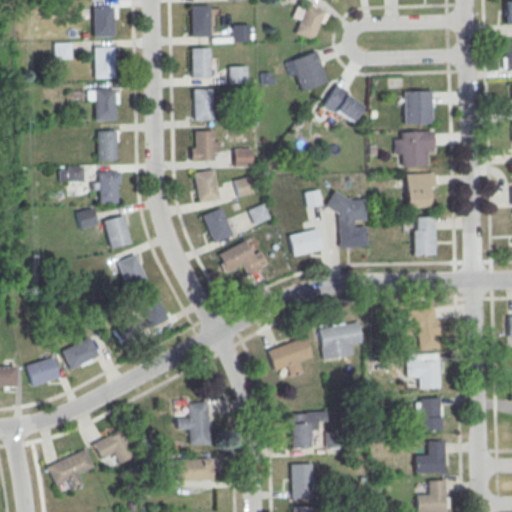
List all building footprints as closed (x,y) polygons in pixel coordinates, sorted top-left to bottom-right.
[(503,1),(511,1),(511,23),(504,24),(503,1)] [(293,32),(313,41),(327,12),(307,3),(303,11),(294,7),(289,18),(298,22),(293,32)] [(189,5),(207,5),(208,36),(189,37),(189,5)] [(91,6),(112,6),(113,37),(92,38),(91,6)] [(230,23),(230,42),(249,42),(249,23),(230,23)] [(503,41),(511,41),(511,69),(504,69),(503,41)] [(52,42),(52,57),(69,57),(69,42),(52,42)] [(189,47),(207,46),(208,77),(189,78),(189,47)] [(91,47),(112,47),(112,78),(92,79),(91,47)] [(284,61),(295,91),(325,80),(314,50),(284,61)] [(245,65),(227,65),(227,82),(245,82),(245,65)] [(349,122),(362,101),(332,84),(320,105),(349,122)] [(92,89),(112,89),(113,120),(92,121),(92,89)] [(191,89),(209,89),(210,120),(191,120),(191,89)] [(401,91),(428,91),(429,123),(402,124),(401,91)] [(95,129),(113,129),(114,160),(95,161),(95,129)] [(192,129),(211,129),(211,160),(193,160),(192,129)] [(392,131),(392,155),(399,155),(399,165),(431,165),(431,130),(392,131)] [(250,166),(250,147),(231,147),(231,166),(250,166)] [(81,166),(57,166),(57,180),(81,180),(81,166)] [(216,199),(213,169),(192,171),(195,201),(216,199)] [(97,203),(118,203),(118,170),(95,170),(95,190),(97,190),(97,203)] [(403,206),(431,206),(431,173),(403,173),(403,206)] [(236,195),(251,193),(248,176),(233,178),(236,195)] [(303,191),(304,206),(319,204),(317,189),(303,191)] [(364,219),(363,196),(326,197),(327,210),(336,210),(337,246),(366,246),(365,226),(352,226),(352,220),(364,219)] [(246,209),(252,224),(268,217),(262,202),(246,209)] [(199,214),(211,242),(230,234),(218,206),(199,214)] [(75,211),(78,227),(95,224),(91,207),(75,211)] [(129,242),(122,214),(101,219),(108,247),(129,242)] [(411,216),(411,254),(432,254),(432,216),(411,216)] [(286,234),(291,255),(321,248),(316,227),(286,234)] [(239,264),(245,275),(263,265),(248,237),(215,254),(224,272),(239,264)] [(142,278),(135,253),(115,259),(122,284),(142,278)] [(167,317),(151,290),(134,300),(150,327),(167,317)] [(438,347),(435,307),(405,309),(407,333),(416,333),(417,348),(438,347)] [(351,354),(350,343),(360,342),(357,321),(317,326),(321,358),(351,354)] [(59,349),(68,369),(97,356),(88,336),(59,349)] [(272,370),(284,367),(286,375),(303,371),(300,359),(311,356),(305,336),(265,348),(272,370)] [(417,388),(438,388),(438,353),(404,353),(404,377),(417,377),(417,388)] [(57,377),(51,356),(23,364),(30,385),(57,377)] [(0,366),(13,366),(13,387),(0,387),(0,366)] [(439,430),(439,397),(415,397),(415,430),(439,430)] [(206,401),(185,401),(185,413),(175,413),(175,431),(186,431),(186,444),(206,443),(206,401)] [(286,447),(307,447),(307,432),(315,432),(315,412),(286,412),(286,447)] [(118,463),(133,450),(113,428),(92,448),(103,459),(109,453),(118,463)] [(324,445),(334,445),(334,432),(324,432),(324,445)] [(414,472),(442,472),(442,440),(424,440),(424,451),(414,451),(414,472)] [(45,465),(54,485),(65,480),(65,481),(92,468),(82,448),(45,465)] [(212,480),(212,458),(173,458),(173,480),(212,480)] [(288,464),(309,463),(310,498),(290,498),(288,464)] [(414,511),(444,511),(444,479),(425,479),(425,492),(414,492),(414,511)]
